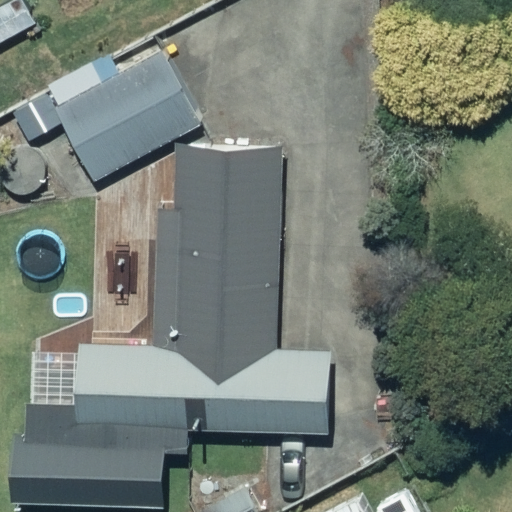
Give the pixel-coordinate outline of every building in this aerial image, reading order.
[(32,0),(16,0),(0,9),(0,60),(50,33),(32,0)] [(172,43),(66,100),(103,170),(209,114),(172,43)] [(37,134),(72,115),(56,86),(21,104),(37,134)] [(91,337),(89,418),(341,423),(343,344),(288,343),(292,140),(186,138),(185,202),(170,202),(167,338),(91,337)] [(269,511),(252,480),(207,503),(212,511),(269,511)] [(390,511),(375,483),(321,511),(390,511)]
